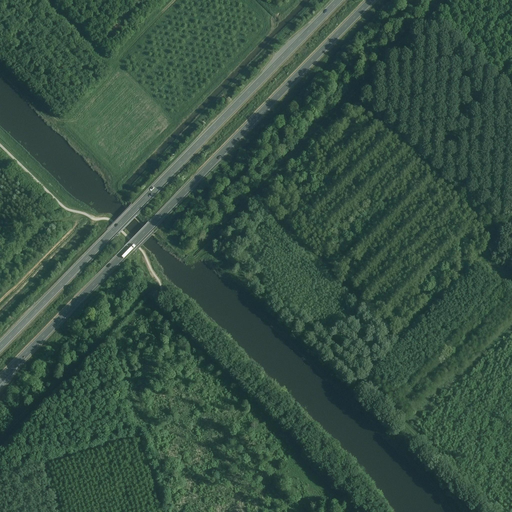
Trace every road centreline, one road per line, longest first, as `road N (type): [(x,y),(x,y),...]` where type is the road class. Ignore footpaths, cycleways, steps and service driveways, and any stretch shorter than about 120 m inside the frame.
road 1 (trunk): [(0,379),(370,0)]
road 2 (trunk): [(339,0),(0,347)]
road 3 (track): [(166,239),(184,257),(198,256),(352,96),(491,240)]
road 4 (track): [(207,247),(351,387),(484,260)]
road 5 (unknown): [(160,287),(380,511)]
road 6 (unknown): [(160,287),(168,308),(367,511)]
road 7 (track): [(352,96),(448,0)]
